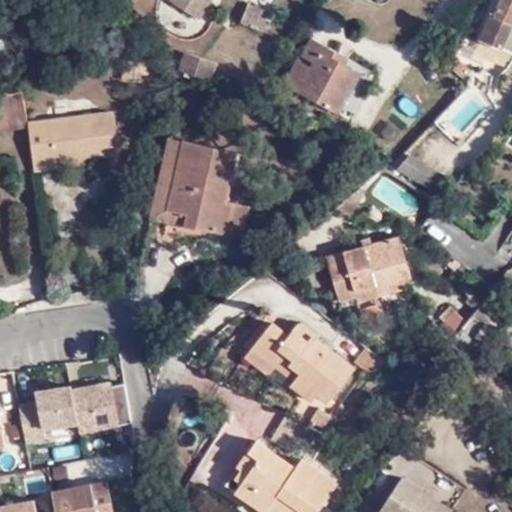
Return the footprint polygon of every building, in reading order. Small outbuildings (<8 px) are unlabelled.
[(161,0),(192,19),(203,0),(161,0)] [(501,42),(511,15),(511,0),(496,0),(493,8),(490,7),(479,32),(501,42)] [(237,21),(248,26),(252,19),(260,20),(263,10),(243,3),(237,21)] [(252,19),(248,26),(263,33),(266,24),(260,20),(252,19)] [(298,54),(286,76),(333,103),(354,67),(355,65),(335,53),(339,47),(312,31),(301,50),(314,58),(312,61),(298,54)] [(182,73),(212,81),(217,64),(187,56),(182,73)] [(146,60),(117,58),(116,75),(146,77),(146,60)] [(30,114),(26,81),(0,85),(0,111),(1,120),(30,114)] [(438,93),(427,85),(419,95),(430,104),(438,93)] [(402,96),(396,116),(416,121),(421,102),(402,96)] [(51,113),(31,115),(32,127),(37,167),(57,166),(56,157),(88,154),(120,150),(116,104),(51,113)] [(151,209),(168,213),(183,136),(166,133),(151,209)] [(233,146),(183,136),(168,213),(241,230),(248,198),(225,191),(233,146)] [(89,161),(88,154),(56,157),(57,166),(89,161)] [(399,172),(439,192),(448,175),(407,155),(399,172)] [(383,177),(374,190),(406,211),(415,198),(383,177)] [(387,269),(405,264),(395,234),(323,255),(337,299),(383,286),(380,277),(389,274),(387,269)] [(407,273),(405,264),(387,269),(389,274),(380,277),(383,286),(399,282),(400,275),(407,273)] [(470,294),(454,313),(449,318),(471,335),(490,311),(470,294)] [(449,318),(454,313),(435,298),(427,308),(430,311),(428,315),(439,323),(442,321),(445,324),(449,318)] [(328,398),(353,366),(310,332),(309,331),(302,325),(295,323),(291,329),(289,328),(284,333),(271,323),(251,348),(272,365),(281,356),(298,371),(288,383),(310,400),(319,390),(328,398)] [(370,372),(381,358),(365,345),(354,359),(370,372)] [(270,368),(272,365),(251,348),(242,360),(265,379),(272,369),(270,368)] [(272,369),(288,383),(298,371),(281,356),(272,365),(270,368),(272,369)] [(24,445),(133,426),(125,382),(16,400),(24,445)] [(305,428),(284,416),(267,442),(286,455),(305,428)] [(284,504),(294,511),(308,511),(331,484),(295,457),(287,468),(249,440),(217,484),(255,511),(258,511),(271,495),(284,504)] [(444,511),(448,506),(397,474),(371,511),(444,511)] [(51,511),(112,511),(106,481),(48,493),(51,511)] [(278,511),(284,504),(271,495),(258,511),(278,511)] [(0,506),(0,511),(36,511),(34,499),(0,506)] [(336,508),(340,511),(344,511),(349,506),(342,500),(336,508)]
